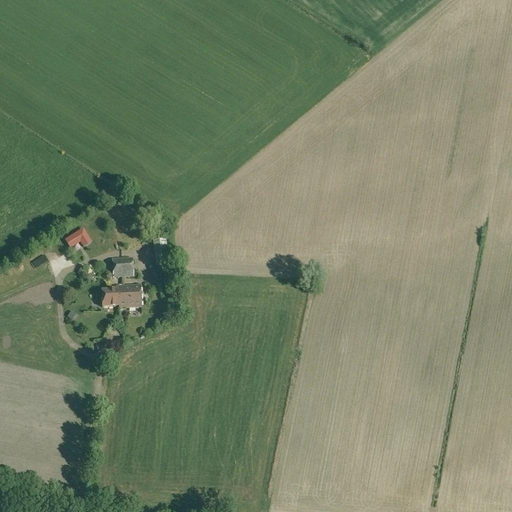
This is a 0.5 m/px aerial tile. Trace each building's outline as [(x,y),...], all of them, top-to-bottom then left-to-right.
[(83,230),(65,241),(70,248),(80,242),(83,247),(91,242),(83,230)] [(152,241),(155,267),(169,265),(166,239),(152,241)] [(111,260),(112,278),(133,277),(132,259),(111,260)] [(102,308),(119,307),(119,310),(141,309),(140,286),(115,287),(115,290),(101,291),(102,308)] [(105,310),(88,311),(89,326),(98,326),(98,321),(106,320),(105,310)]
